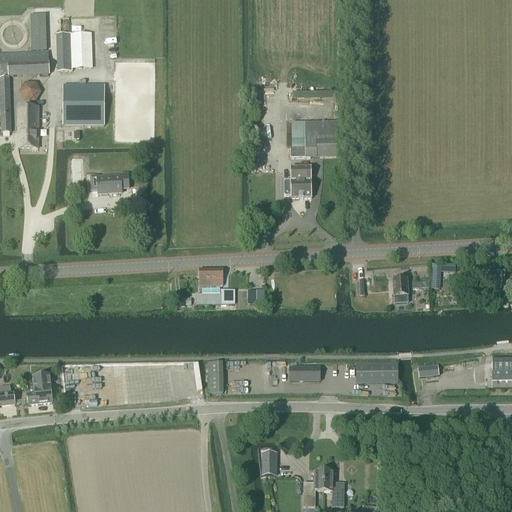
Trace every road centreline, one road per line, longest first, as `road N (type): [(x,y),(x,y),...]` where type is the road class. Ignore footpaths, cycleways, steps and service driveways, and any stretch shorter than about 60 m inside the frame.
road 1 (secondary): [(0,275),(511,244)]
road 2 (tertiary): [(511,409),(217,408),(0,425)]
